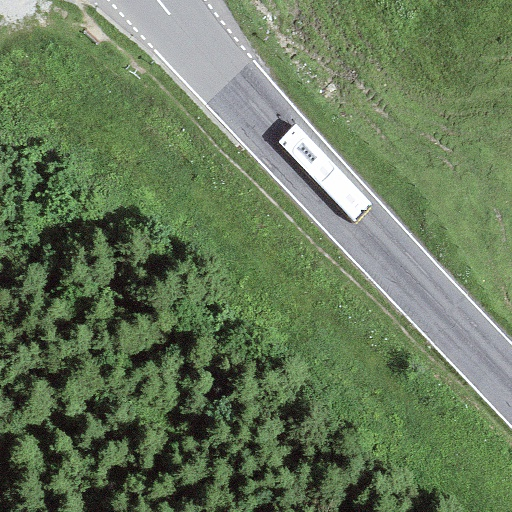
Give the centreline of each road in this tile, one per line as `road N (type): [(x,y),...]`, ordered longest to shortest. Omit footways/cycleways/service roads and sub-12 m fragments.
road 1 (track): [(77,0),(511,451)]
road 2 (secondary): [(158,0),(511,380)]
